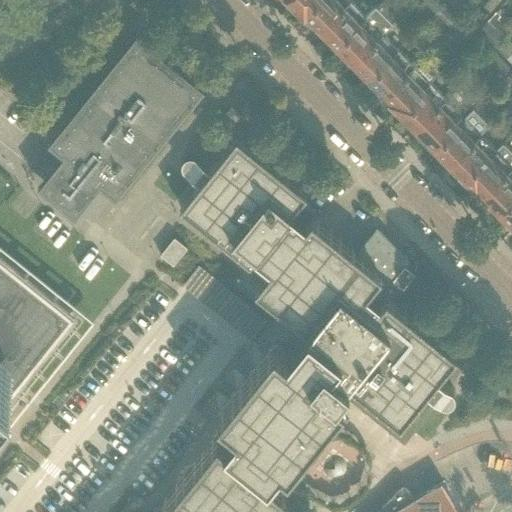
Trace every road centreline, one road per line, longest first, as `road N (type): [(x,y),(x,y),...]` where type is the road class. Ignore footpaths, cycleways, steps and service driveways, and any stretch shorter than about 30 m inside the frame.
road 1 (tertiary): [(511,299),(221,0)]
road 2 (unknown): [(0,428),(113,287),(127,258),(111,231),(64,193)]
